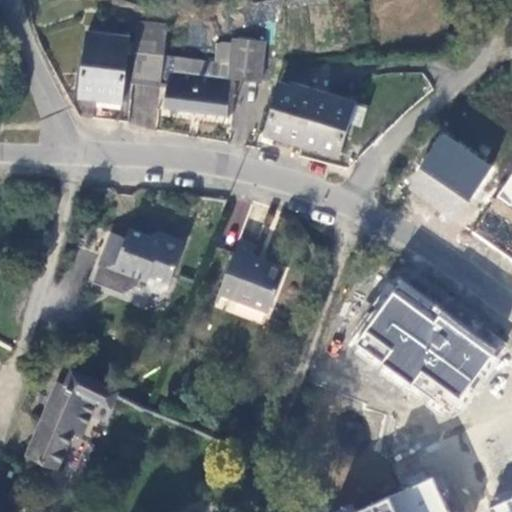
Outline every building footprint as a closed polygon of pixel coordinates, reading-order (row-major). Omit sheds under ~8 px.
[(166,27),(164,48),(202,42),(217,42),(217,40),(217,36),(227,36),(221,14),(166,27)] [(131,82),(160,85),(163,55),(164,48),(166,27),(166,23),(137,20),(131,82)] [(130,35),(82,29),(74,100),(94,103),(93,108),(120,111),(130,35)] [(261,81),(265,41),(231,37),(230,42),(228,63),(215,61),(212,76),(231,79),(261,81)] [(217,42),(215,61),(228,63),(230,42),(217,40),(217,42)] [(159,108),(225,116),(231,79),(212,76),(215,61),(163,55),(160,85),(159,108)] [(300,83),(305,66),(283,66),(280,77),(300,83)] [(356,101),(300,83),(280,77),(261,134),(337,158),(356,101)] [(417,167),(468,201),(492,165),(441,131),(417,167)] [(430,176),(411,164),(404,177),(422,188),(430,176)] [(167,291),(190,238),(164,228),(155,230),(137,223),(133,233),(120,228),(101,278),(132,290),(148,281),(150,275),(156,278),(161,288),(167,291)] [(240,246),(221,292),(241,299),(242,296),(275,309),(288,275),(256,260),(259,253),(240,246)] [(401,383),(451,418),(501,354),(398,278),(350,346),(401,383)] [(115,392),(70,373),(65,386),(57,383),(20,467),(31,471),(37,457),(55,465),(72,428),(80,430),(95,397),(110,403),(115,392)] [(445,511),(433,482),(367,511),(445,511)] [(511,511),(511,498),(492,508),(493,511),(511,511)]
